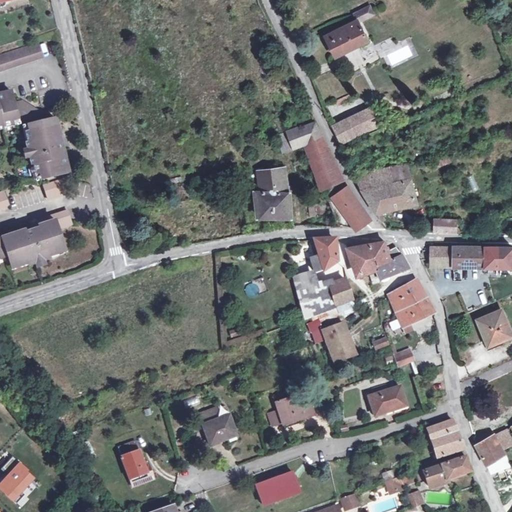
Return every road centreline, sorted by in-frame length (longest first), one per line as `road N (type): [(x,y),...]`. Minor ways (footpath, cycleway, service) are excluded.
road 1 (residential): [(459,409),(189,481)]
road 2 (unclassified): [(61,0),(119,268)]
road 3 (unclassified): [(119,268),(252,237),(385,234)]
road 4 (residential): [(267,0),(350,179),(385,234)]
road 5 (residential): [(459,409),(438,309),(400,237)]
road 6 (unclassified): [(0,308),(119,268)]
